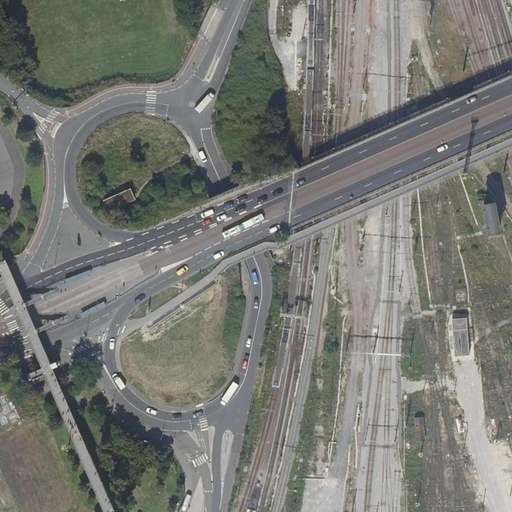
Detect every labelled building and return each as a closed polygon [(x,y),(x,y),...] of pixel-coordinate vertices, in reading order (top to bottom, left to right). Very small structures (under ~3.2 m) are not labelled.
[(136,200),(131,190),(104,202),(109,212),(136,200)] [(495,204),(486,206),(492,237),(501,235),(495,204)] [(92,274),(90,270),(65,279),(67,284),(92,274)] [(106,306),(104,302),(80,315),(82,318),(106,306)] [(423,418),(414,419),(416,443),(425,442),(423,418)]
